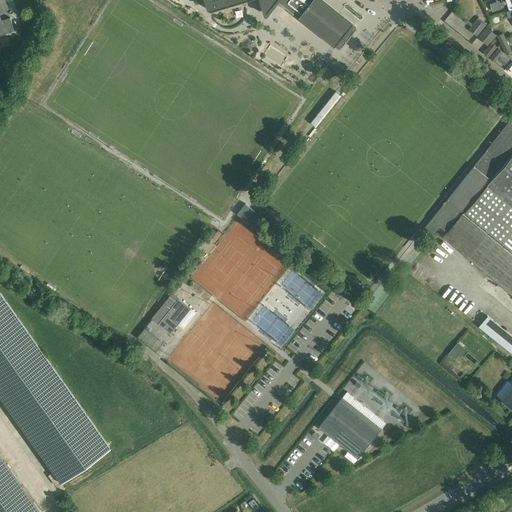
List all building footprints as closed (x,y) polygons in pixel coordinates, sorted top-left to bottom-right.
[(203,0),(206,7),(206,8),(207,8),(207,9),(208,9),(208,10),(209,10),(210,10),(211,10),(244,0),(261,0),(265,13),(276,0),(335,47),(336,48),(337,48),(338,48),(339,48),(340,48),(340,47),(341,47),(355,29),(355,28),(356,28),(356,27),(356,26),(355,26),(355,25),(355,24),(354,24),(324,0),(203,0)] [(0,19),(0,34),(14,30),(10,17),(0,20),(0,19)] [(478,18),(469,29),(478,36),(488,24),(486,23),(482,19),(479,17),(478,18)] [(487,44),(495,35),(486,27),(478,36),(487,44)] [(504,33),(497,36),(502,46),(507,44),(507,43),(507,42),(508,42),(504,33)] [(7,36),(0,38),(2,46),(9,44),(7,36)] [(511,51),(511,50),(508,42),(507,42),(507,43),(507,44),(502,46),(507,55),(511,51)] [(488,56),(496,47),(491,43),(483,52),(488,56)] [(490,58),(495,61),(503,52),(498,48),(490,58)] [(336,92),(310,123),(311,123),(315,126),(340,95),(336,92)] [(491,175),(491,170),(511,143),(511,125),(508,122),(486,150),(492,155),(489,158),(483,153),(422,230),(431,237),(439,227),(444,231),(460,210),(461,211),(474,195),(474,196),(491,175)] [(511,252),(511,155),(464,213),(511,252)] [(245,204),(237,214),(246,222),(255,211),(245,204)] [(511,295),(511,255),(486,234),(462,214),(443,237),(511,295)] [(0,397),(60,483),(109,449),(0,293),(0,397)] [(178,298),(172,293),(152,318),(158,323),(170,333),(176,326),(175,325),(177,323),(178,324),(191,308),(178,298)] [(511,328),(496,316),(486,327),(511,348),(511,328)] [(452,348),(448,353),(454,359),(459,353),(452,348)] [(511,382),(511,384),(511,385),(511,387),(507,394),(505,394),(502,397),(503,399),(502,400),(511,408),(511,382)] [(342,397),(318,427),(357,459),(382,428),(386,423),(385,423),(381,428),(348,402),(352,397),(352,396),(347,392),(346,392),(342,397)] [(0,511),(35,511),(38,510),(0,456),(0,511)] [(243,507),(246,511),(249,511),(256,507),(252,500),(243,507)]
